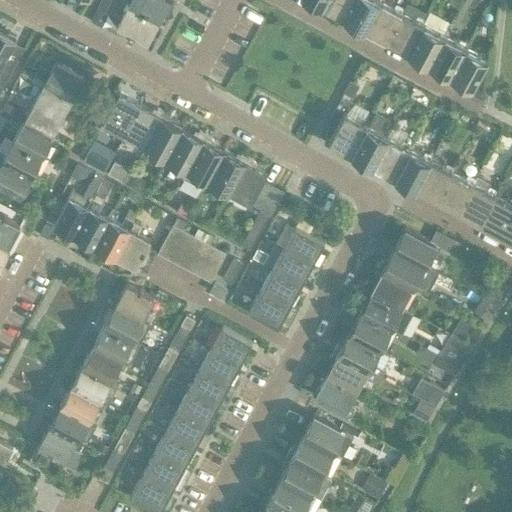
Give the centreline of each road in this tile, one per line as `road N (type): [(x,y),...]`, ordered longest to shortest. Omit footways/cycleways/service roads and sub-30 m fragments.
road 1 (residential): [(212,511),(366,220),(369,199)]
road 2 (residential): [(486,110),(280,0)]
road 3 (residential): [(369,199),(360,186),(185,90)]
road 4 (residential): [(185,90),(16,0)]
road 5 (residential): [(511,258),(399,197),(369,199)]
